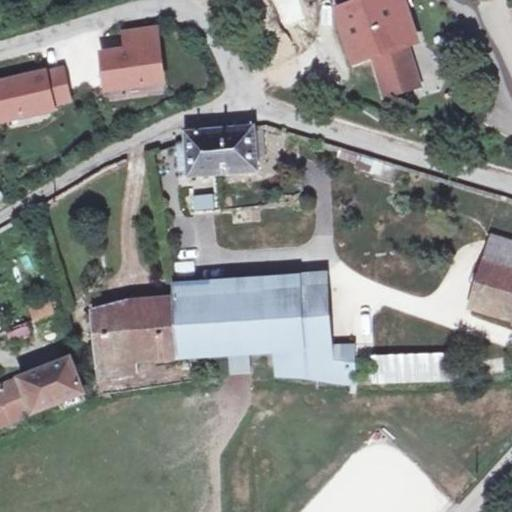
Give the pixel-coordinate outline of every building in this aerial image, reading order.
[(295,0),(260,0),(264,11),(295,0)] [(266,16),(302,4),(300,0),(295,0),(264,11),(266,16)] [(419,85),(390,0),(360,0),(362,4),(352,8),(340,11),(357,61),(373,55),(387,96),(419,85)] [(158,24),(119,29),(121,46),(98,49),(105,96),(143,91),(143,87),(166,84),(158,24)] [(63,62),(0,78),(0,124),(75,105),(63,62)] [(255,130),(255,127),(186,133),(187,140),(190,171),(190,178),(258,172),(257,160),(255,130)] [(265,159),(263,129),(255,130),(257,160),(265,159)] [(190,171),(187,140),(177,143),(179,172),(190,171)] [(377,173),(380,160),(363,155),(361,154),(357,167),(377,173)] [(194,211),(215,211),(215,194),(194,193),(194,211)] [(304,218),(302,203),(263,207),(264,225),(283,223),(283,221),(304,218)] [(511,271),(511,242),(493,236),(484,263),(511,271)] [(511,319),(511,271),(484,263),(471,307),(511,319)] [(327,362),(322,288),(175,298),(175,302),(180,359),(276,352),(277,376),(308,378),(349,384),(349,361),(327,362)] [(49,301),(27,310),(32,324),(55,315),(49,301)] [(180,359),(175,302),(128,306),(94,315),(101,376),(138,372),(136,363),(180,359)] [(462,379),(461,356),(374,359),(375,382),(462,379)] [(34,414),(85,394),(71,360),(21,379),(34,414)] [(0,427),(34,414),(21,379),(0,387),(0,427)]
